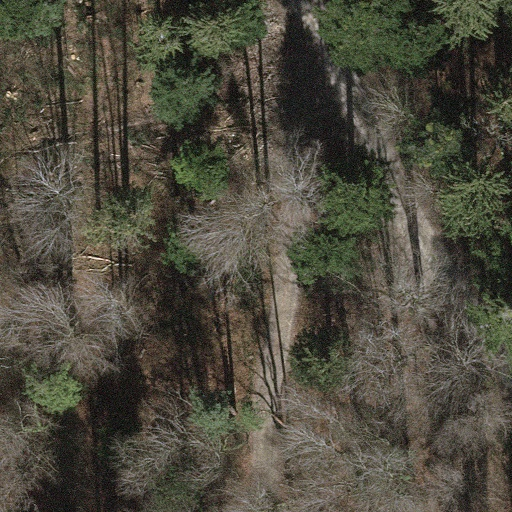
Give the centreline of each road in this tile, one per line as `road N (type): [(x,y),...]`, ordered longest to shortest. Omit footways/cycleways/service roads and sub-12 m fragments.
road 1 (track): [(272,511),(264,433),(296,278),(312,80),(327,53)]
road 2 (track): [(511,370),(398,194),(299,0)]
